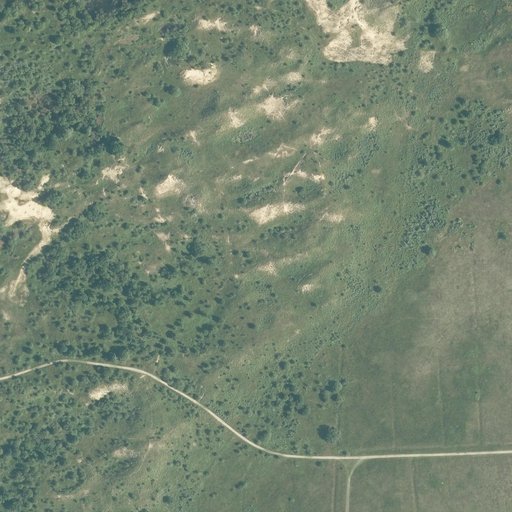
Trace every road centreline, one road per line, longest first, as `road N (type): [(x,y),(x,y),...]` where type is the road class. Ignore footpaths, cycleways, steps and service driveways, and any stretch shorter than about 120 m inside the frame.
road 1 (track): [(364,457),(266,451),(202,405),(131,369),(64,360),(0,378)]
road 2 (track): [(364,457),(511,451)]
